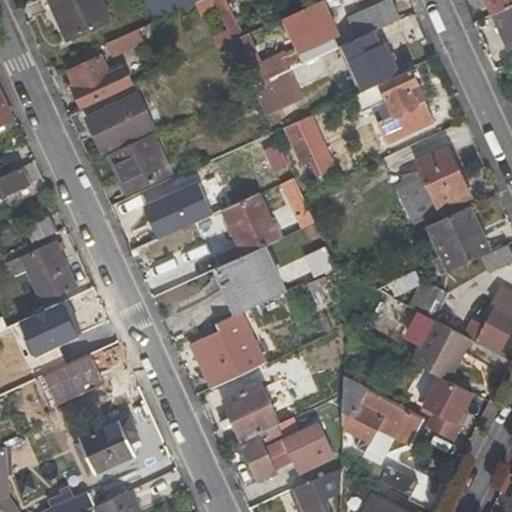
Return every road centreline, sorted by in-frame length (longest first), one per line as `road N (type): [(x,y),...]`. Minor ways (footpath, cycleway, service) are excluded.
road 1 (residential): [(225,511),(4,27)]
road 2 (residential): [(437,0),(511,162)]
